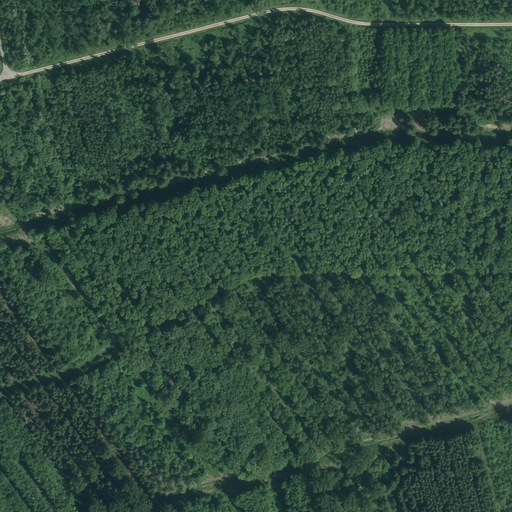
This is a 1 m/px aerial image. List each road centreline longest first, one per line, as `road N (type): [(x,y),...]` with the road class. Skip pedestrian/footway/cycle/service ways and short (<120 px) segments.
road 1 (track): [(8,77),(273,9),(369,24),(511,24)]
road 2 (track): [(237,511),(118,343),(0,203)]
